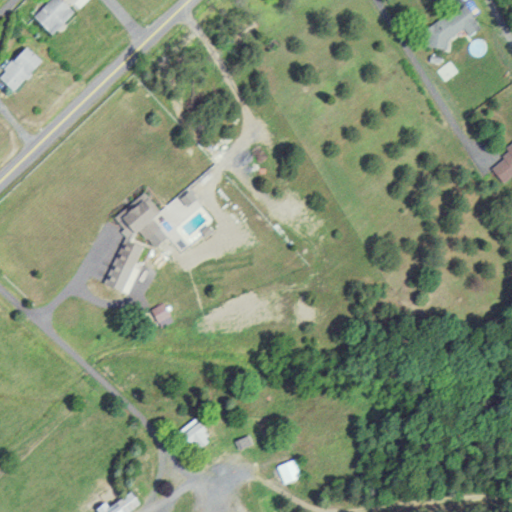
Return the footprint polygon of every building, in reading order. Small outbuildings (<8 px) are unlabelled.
[(62,0),(40,0),(41,13),(31,13),(31,30),(55,30),(55,20),(63,20),(62,0)] [(432,50),(463,30),(467,35),(478,28),(462,5),(420,32),(432,50)] [(0,70),(0,83),(12,93),(37,60),(19,46),(0,70)] [(511,173),(511,144),(485,165),(499,183),(511,173)] [(124,237),(135,230),(141,238),(157,228),(140,199),(112,216),(124,237)] [(129,272),(138,246),(124,241),(115,267),(129,272)] [(155,327),(168,322),(161,304),(148,309),(155,327)] [(175,430),(193,451),(208,438),(190,417),(175,430)] [(275,464),(284,485),(300,478),(292,458),(275,464)]
